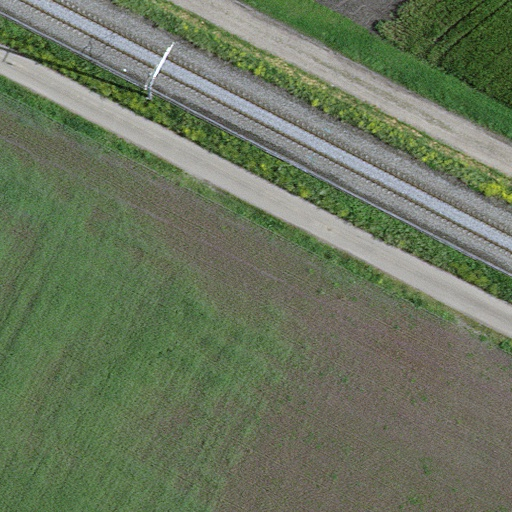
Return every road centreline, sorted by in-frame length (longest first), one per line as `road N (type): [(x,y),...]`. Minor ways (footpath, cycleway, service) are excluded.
road 1 (track): [(511,343),(0,77)]
road 2 (track): [(511,174),(177,0)]
